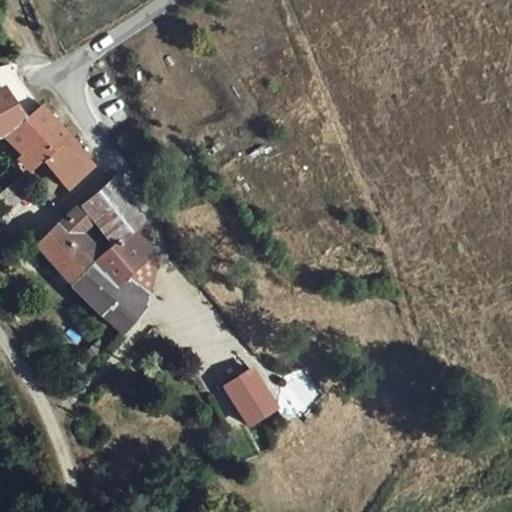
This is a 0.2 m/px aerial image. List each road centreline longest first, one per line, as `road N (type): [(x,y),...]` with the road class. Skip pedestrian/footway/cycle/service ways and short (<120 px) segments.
road 1 (residential): [(168,0),(63,84),(133,185),(170,268),(136,337)]
road 2 (track): [(0,342),(28,381),(76,511)]
road 3 (track): [(43,417),(95,386),(136,337)]
